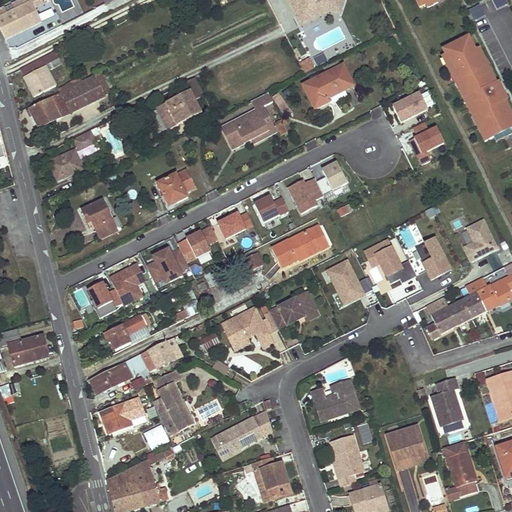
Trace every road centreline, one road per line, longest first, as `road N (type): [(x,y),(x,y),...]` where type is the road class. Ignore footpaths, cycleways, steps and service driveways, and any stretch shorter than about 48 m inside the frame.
road 1 (residential): [(51,288),(343,140)]
road 2 (residential): [(104,511),(51,288)]
road 3 (residential): [(51,288),(0,73)]
